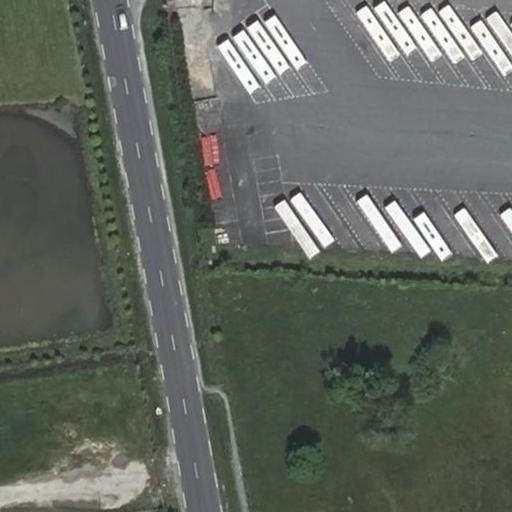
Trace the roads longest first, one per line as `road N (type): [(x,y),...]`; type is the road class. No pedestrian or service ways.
road 1 (tertiary): [(112,0),(197,470)]
road 2 (track): [(0,495),(197,470)]
